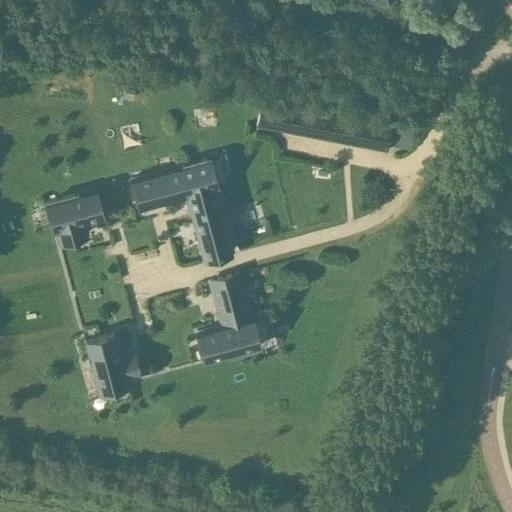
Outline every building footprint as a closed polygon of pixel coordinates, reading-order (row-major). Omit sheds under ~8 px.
[(261,102),(257,125),(284,131),(300,134),(304,110),(288,107),(261,102)] [(375,123),(370,147),(386,150),(391,126),(375,123)] [(220,205),(212,173),(213,173),(212,170),(212,168),(211,169),(207,156),(179,164),(186,193),(191,213),(220,205)] [(186,193),(179,164),(131,177),(139,206),(186,193)] [(95,186),(47,199),(58,240),(87,232),(84,221),(103,216),(95,186)] [(220,205),(191,213),(203,257),(232,250),(220,205)] [(238,271),(209,279),(221,323),(196,330),(204,359),(258,345),(238,271)] [(85,339),(98,388),(140,377),(134,354),(128,355),(126,349),(119,351),(114,331),(85,339)]
